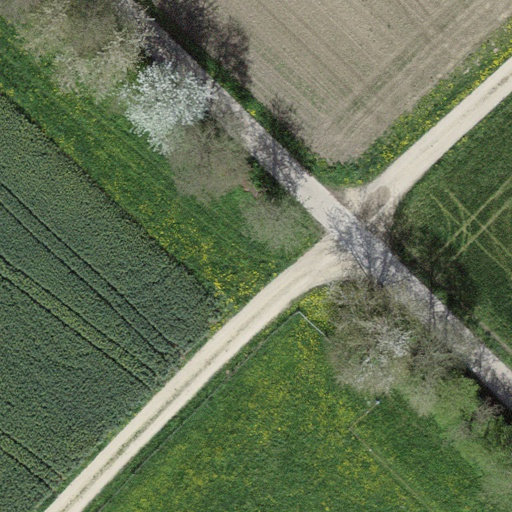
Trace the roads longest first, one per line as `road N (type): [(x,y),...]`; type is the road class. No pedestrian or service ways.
road 1 (track): [(60,511),(352,222),(511,78)]
road 2 (track): [(511,385),(123,0)]
